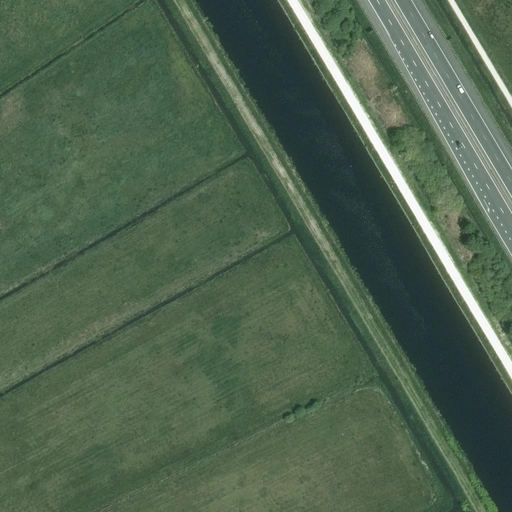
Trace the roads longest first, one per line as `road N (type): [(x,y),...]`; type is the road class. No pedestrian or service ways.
road 1 (track): [(185,0),(482,511)]
road 2 (motorway): [(377,0),(511,226)]
road 3 (motorway): [(511,183),(403,0)]
